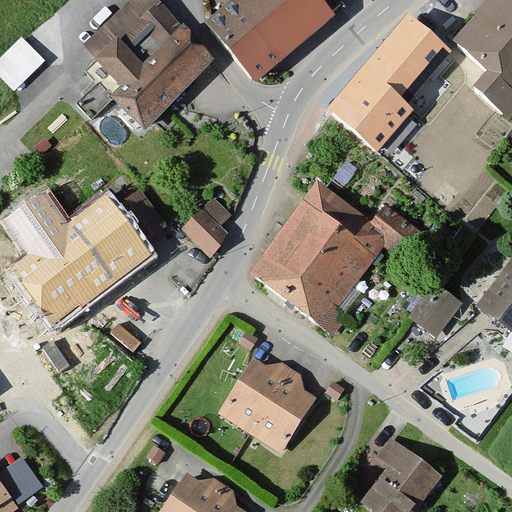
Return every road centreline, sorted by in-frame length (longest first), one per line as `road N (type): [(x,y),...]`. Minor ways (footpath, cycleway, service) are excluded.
road 1 (residential): [(219,283),(473,458)]
road 2 (unclassified): [(62,511),(219,283)]
road 3 (unclassified): [(281,132),(297,95),(400,0)]
road 4 (unclassified): [(219,283),(281,132)]
road 5 (residential): [(281,132),(217,54),(191,0)]
